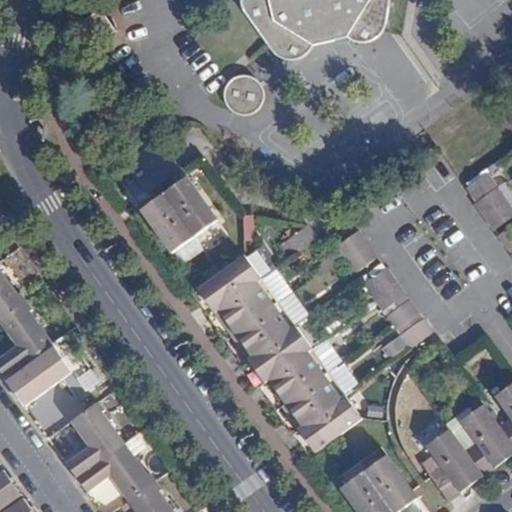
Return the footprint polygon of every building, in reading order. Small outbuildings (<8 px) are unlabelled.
[(239,0),(240,0),(241,4),(243,11),(278,57),(285,60),(292,61),(295,60),(305,57),(311,51),(312,46),(346,38),(353,42),(361,43),(370,42),(379,37),(385,29),(389,0),(239,0)] [(94,15),(84,22),(99,42),(116,31),(114,29),(100,10),(92,10),(94,15)] [(265,101),(265,92),(263,88),(259,82),(252,77),(249,76),(240,76),(233,78),(227,83),(224,89),(223,93),(223,99),(225,107),(231,115),(238,117),(247,118),(251,117),(255,115),(259,112),(263,107),(265,101)] [(165,194),(196,237),(220,220),(189,178),(165,194)] [(498,188),(476,204),(486,218),(508,202),(498,188)] [(172,253),(196,237),(165,194),(141,212),(172,253)] [(508,202),(486,218),(495,231),(511,217),(511,207),(511,206),(508,202)] [(309,226),(308,226),(286,242),(295,256),(319,239),(309,226)] [(511,227),(500,237),(509,250),(511,248),(511,227)] [(361,231),(339,247),(345,256),(348,260),(370,244),(361,231)] [(379,257),(370,244),(348,260),(356,272),(379,257)] [(246,256),(222,273),(202,288),(218,311),(258,282),(262,280),(246,256)] [(19,295),(0,268),(0,324),(16,347),(0,358),(0,369),(1,371),(5,377),(54,342),(32,312),(34,310),(22,293),(19,295)] [(397,282),(387,268),(365,285),(375,298),(397,282)] [(258,282),(218,311),(235,334),(275,306),(275,305),(258,282)] [(397,282),(375,298),(378,302),(384,309),(406,294),(397,282)] [(389,317),(395,326),(398,330),(419,313),(411,301),(389,317)] [(292,329),(275,306),(235,334),(252,357),(292,329)] [(424,320),(419,313),(398,330),(402,336),(424,320)] [(433,333),(424,320),(402,336),(404,338),(412,349),(418,345),(434,333),(433,333)] [(297,326),(292,329),(252,357),(269,381),(309,352),(313,349),(297,326)] [(412,349),(404,338),(399,342),(407,353),(412,349)] [(407,353),(399,342),(386,352),(394,362),(407,353)] [(54,348),(8,382),(13,389),(16,386),(25,399),(22,401),(27,408),(74,375),(54,348)] [(309,352),(269,381),(286,404),(326,375),(309,352)] [(333,370),(326,375),(343,398),(347,396),(356,389),(341,367),(334,371),(333,370)] [(326,375),(286,404),(303,427),(343,398),(326,375)] [(511,385),(495,397),(510,418),(500,425),(511,441),(511,385)] [(343,398),(303,427),(320,450),(340,436),(363,419),(347,396),(343,398)] [(176,511),(162,493),(165,491),(151,473),(149,475),(105,414),(108,412),(101,402),(72,423),(89,448),(67,463),(72,469),(82,483),(89,493),(111,477),(135,511),(176,511)] [(511,441),(500,425),(485,405),(461,423),(476,443),(466,451),(481,471),(485,476),(496,469),(492,463),(511,448),(511,441)] [(441,469),(432,476),(450,502),(461,493),(458,488),(481,471),(466,451),(451,429),(426,448),(441,469)] [(382,448),(359,464),(366,473),(389,457),(382,448)] [(511,456),(511,448),(492,463),(496,469),(511,456)] [(389,457),(366,473),(393,511),(400,511),(419,498),(413,489),(389,457)] [(366,473),(359,464),(336,480),(343,489),(366,473)] [(5,470),(0,473),(0,510),(23,495),(18,487),(13,491),(4,479),(9,476),(5,470)] [(485,476),(481,471),(458,488),(461,493),(485,476)] [(393,511),(366,473),(343,489),(358,511),(393,511)] [(25,498),(4,511),(27,511),(25,508),(29,505),(25,498)]
